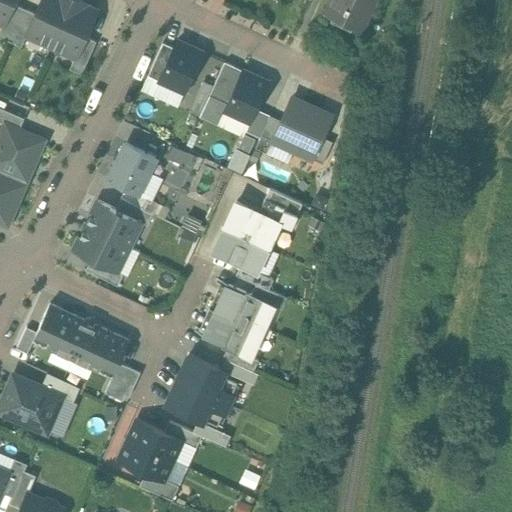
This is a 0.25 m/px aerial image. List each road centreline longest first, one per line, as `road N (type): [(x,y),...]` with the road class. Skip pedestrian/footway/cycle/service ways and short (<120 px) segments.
road 1 (residential): [(26,269),(160,0)]
road 2 (residential): [(26,269),(172,336)]
